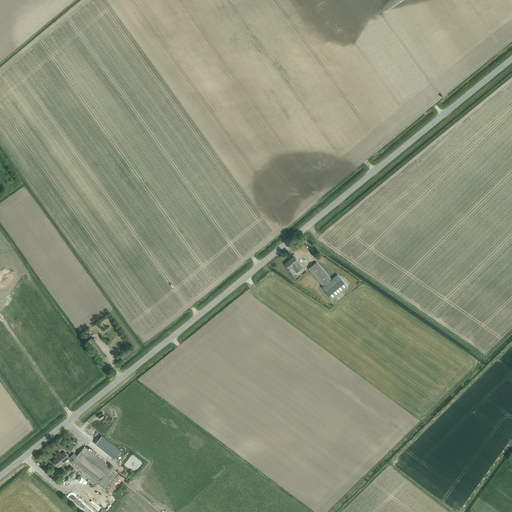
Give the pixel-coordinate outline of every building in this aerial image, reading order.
[(290,270),(292,268),(297,273),(299,271),(300,272),(301,271),(300,270),(303,268),(294,257),(285,264),(290,270)] [(322,288),(332,300),(348,287),(337,275),(332,280),(317,262),(309,269),(324,287),(322,288)] [(87,341),(101,360),(106,357),(92,338),(87,341)] [(96,444),(111,456),(115,460),(122,452),(118,448),(102,436),(96,444)] [(112,494),(125,478),(116,472),(84,447),(77,456),(74,453),(69,458),(65,452),(53,461),(54,463),(55,464),(58,467),(68,459),(70,463),(103,488),(104,488),(112,494)]
